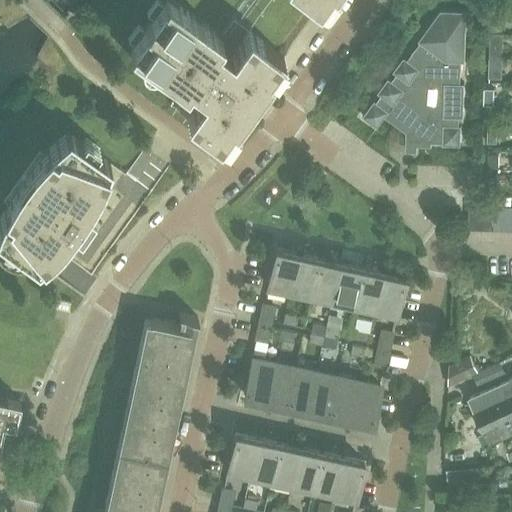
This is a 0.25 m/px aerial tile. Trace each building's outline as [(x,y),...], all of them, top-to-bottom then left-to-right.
[(172,0),(163,0),(130,46),(143,56),(142,57),(141,59),(141,60),(141,62),(141,63),(141,65),(142,66),(143,68),(144,69),(145,70),(146,70),(148,71),(149,71),(151,72),(154,71),(155,71),(156,70),(158,69),(159,68),(186,87),(191,80),(204,90),(186,114),(222,140),(253,98),(284,55),(249,29),(232,52),(218,43),(223,37),(172,0)] [(491,0),(490,31),(501,32),(502,32),(503,10),(504,10),(504,0),(491,0)] [(466,10),(441,9),(418,40),(420,41),(407,59),(405,56),(394,71),(397,74),(393,80),(389,78),(378,92),(382,94),(377,101),(375,100),(363,116),(378,127),(385,116),(406,131),(406,135),(406,145),(411,145),(421,145),(432,146),(432,141),(443,141),(443,143),(461,143),(462,123),(459,123),(460,115),(464,115),(465,82),(461,82),(461,61),(465,61),(466,10)] [(490,31),(490,58),(500,58),(501,32),(490,31)] [(500,58),(490,58),(489,76),(502,77),(503,58),(500,58)] [(495,87),(485,87),(484,104),(494,104),(495,87)] [(494,104),(484,104),(483,119),(494,119),(494,104)] [(498,127),(488,127),(488,141),(498,141),(498,127)] [(0,214),(0,259),(1,261),(4,263),(6,265),(10,266),(13,267),(16,268),(20,268),(24,268),(27,267),(31,266),(34,264),(37,263),(38,261),(41,259),(48,253),(58,245),(65,237),(82,249),(89,240),(97,229),(81,218),(85,212),(88,207),(92,202),(95,196),(98,191),(101,185),(103,179),(106,174),(108,168),(111,161),(68,131),(58,138),(48,146),(39,155),(30,165),(22,175),(15,185),(9,196),(3,208),(0,214)] [(486,153),(486,167),(499,167),(499,153),(486,153)] [(150,199),(174,170),(160,158),(135,186),(150,199)] [(266,207),(280,219),(298,199),(284,187),(266,207)] [(481,229),(481,205),(469,205),(468,229),(481,229)] [(493,230),(493,206),(481,205),(481,229),(493,230)] [(493,206),(493,230),(505,230),(505,206),(493,206)] [(267,285),(289,289),(298,252),(276,247),(267,285)] [(298,252),(289,289),(311,294),(320,257),(298,252)] [(320,257),(311,294),(332,299),(340,261),(320,257)] [(340,261),(332,299),(353,303),(361,266),(340,261)] [(361,266),(353,303),(374,308),(382,271),(361,266)] [(382,271),(374,308),(396,313),(404,275),(382,271)] [(472,289),(464,289),(463,330),(495,331),(495,310),(507,310),(508,287),(475,287),(474,287),(473,287),(473,288),(472,288),(472,289)] [(263,303),(260,317),(270,319),(273,306),(263,303)] [(148,511),(190,324),(195,325),(196,317),(197,317),(198,316),(179,312),(179,313),(180,313),(178,322),(150,316),(107,511),(148,511)] [(299,316),(285,313),(283,321),(297,324),(299,316)] [(311,331),(324,334),(326,325),(313,322),(311,331)] [(256,337),(266,339),(269,325),(259,323),(256,337)] [(339,327),(326,325),(324,334),(337,336),(339,327)] [(369,331),(355,328),(354,337),(367,339),(369,331)] [(293,340),(295,332),(280,329),(279,337),(293,340)] [(382,330),(379,343),(389,345),(392,332),(382,330)] [(310,340),(322,342),(324,334),(311,331),(310,340)] [(324,334),(322,342),(335,345),(337,336),(324,334)] [(365,347),(352,344),(350,353),(363,355),(365,347)] [(378,349),(375,363),(384,365),(387,351),(378,349)] [(477,370),(470,355),(450,364),(449,383),(474,371),(477,370)] [(244,393),(265,397),(273,360),(252,356),(244,393)] [(273,360),(265,397),(286,402),(294,365),(273,360)] [(477,370),(474,371),(481,386),(506,374),(500,360),(477,370)] [(294,365),(286,402),(308,407),(316,370),(294,365)] [(316,370),(308,407),(329,412),(337,374),(316,370)] [(337,374),(329,412),(350,416),(358,379),(337,374)] [(489,441),(511,431),(511,377),(469,397),(489,441)] [(358,379),(350,416),(372,421),(380,384),(358,379)] [(0,399),(0,435),(3,420),(15,422),(18,407),(20,399),(6,396),(5,401),(0,399)] [(227,469),(249,474),(257,437),(235,432),(227,469)] [(257,437),(249,474),(270,478),(278,441),(257,437)] [(278,441),(270,478),(291,483),(299,446),(278,441)] [(299,446),(291,483),(312,488),(320,450),(299,446)] [(320,450),(312,488),(333,492),(341,455),(320,450)] [(341,455),(333,492),(355,497),(364,460),(341,455)] [(452,479),(482,476),(481,466),(447,469),(448,479),(449,479),(452,479)] [(220,501),(230,504),(233,490),(223,488),(220,501)] [(258,500),(245,497),(243,505),(256,508),(258,500)]
